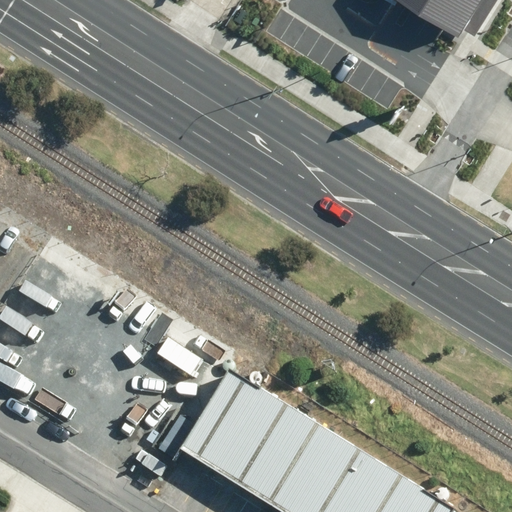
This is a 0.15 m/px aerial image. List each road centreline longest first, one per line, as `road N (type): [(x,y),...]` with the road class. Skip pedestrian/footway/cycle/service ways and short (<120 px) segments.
road 1 (primary): [(402,223),(89,28)]
road 2 (residential): [(328,0),(331,17),(479,104)]
road 3 (unclassified): [(143,511),(0,423)]
road 4 (residential): [(402,223),(479,104)]
road 5 (primary): [(511,292),(402,223)]
